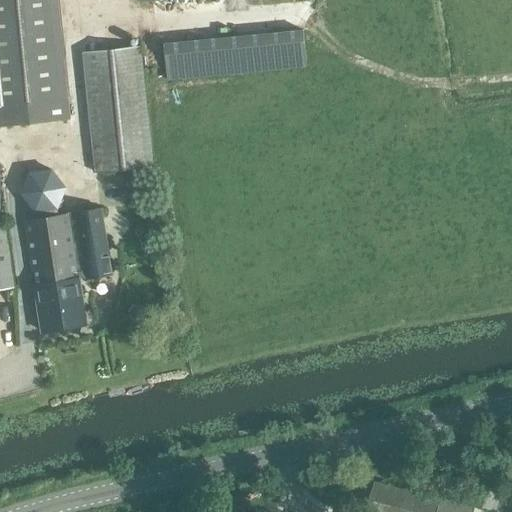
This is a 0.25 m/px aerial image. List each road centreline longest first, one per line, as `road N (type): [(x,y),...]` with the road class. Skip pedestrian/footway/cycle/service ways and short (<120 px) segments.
road 1 (tertiary): [(38,511),(511,404)]
road 2 (track): [(0,140),(11,143),(32,379)]
